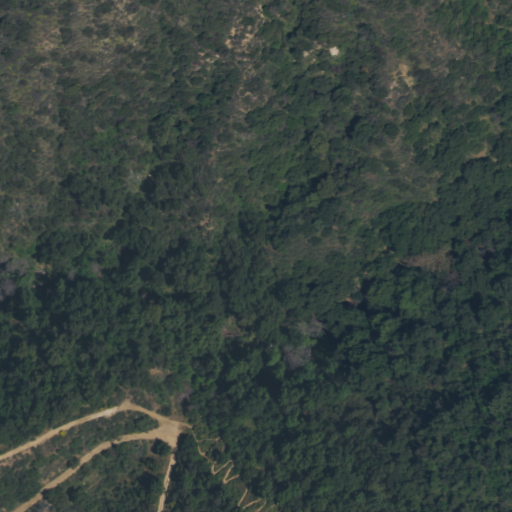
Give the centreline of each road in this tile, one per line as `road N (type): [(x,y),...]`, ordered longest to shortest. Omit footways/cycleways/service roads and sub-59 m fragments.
road 1 (track): [(160,511),(177,448),(168,424),(86,460),(27,511)]
road 2 (track): [(0,454),(129,403),(168,424)]
